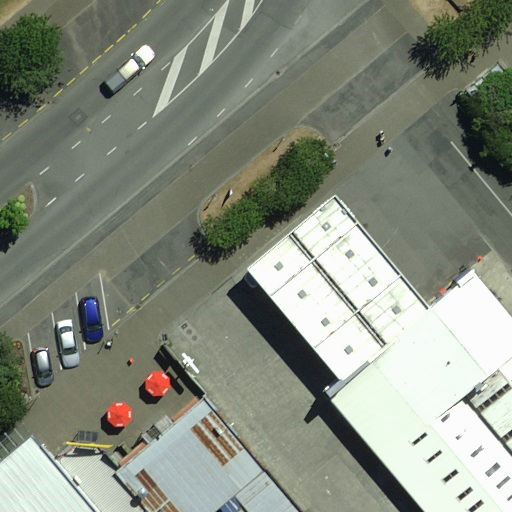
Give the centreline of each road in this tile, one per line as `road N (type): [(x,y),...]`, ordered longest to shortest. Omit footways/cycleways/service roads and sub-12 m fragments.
road 1 (unclassified): [(285,0),(228,73),(0,275)]
road 2 (unclassified): [(314,0),(373,40),(511,211)]
road 3 (unclassified): [(0,182),(152,50),(194,0)]
